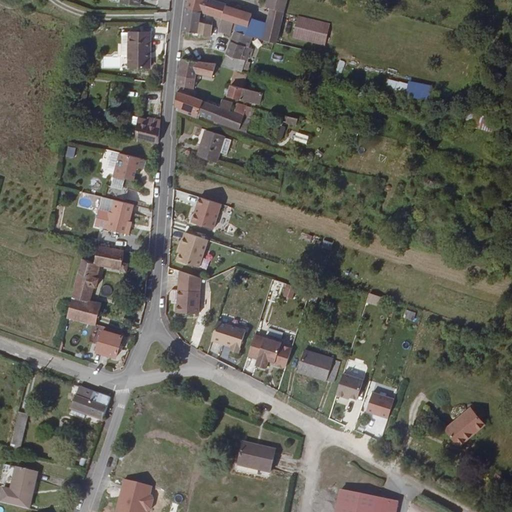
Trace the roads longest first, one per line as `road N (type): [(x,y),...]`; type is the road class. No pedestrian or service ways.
road 1 (residential): [(184,0),(156,326)]
road 2 (residential): [(476,511),(238,382),(195,369)]
road 3 (residential): [(129,385),(0,337)]
road 4 (residential): [(83,511),(129,385)]
